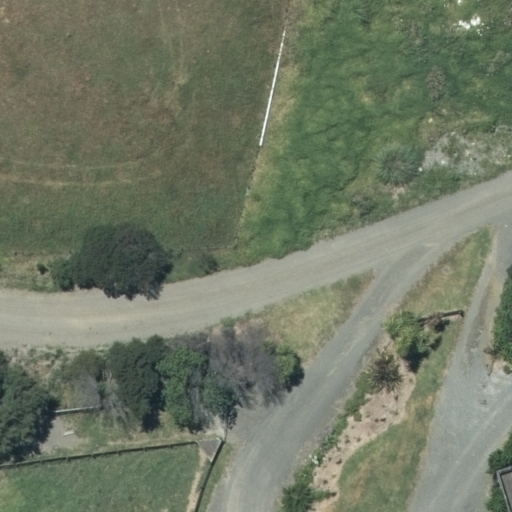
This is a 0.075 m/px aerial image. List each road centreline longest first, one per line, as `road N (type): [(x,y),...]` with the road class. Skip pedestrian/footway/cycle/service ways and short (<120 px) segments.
road 1 (residential): [(0,325),(162,303),(511,170)]
road 2 (unknown): [(344,234),(249,379),(210,456),(212,511)]
road 3 (unknown): [(356,511),(424,392),(482,323),(511,301)]
